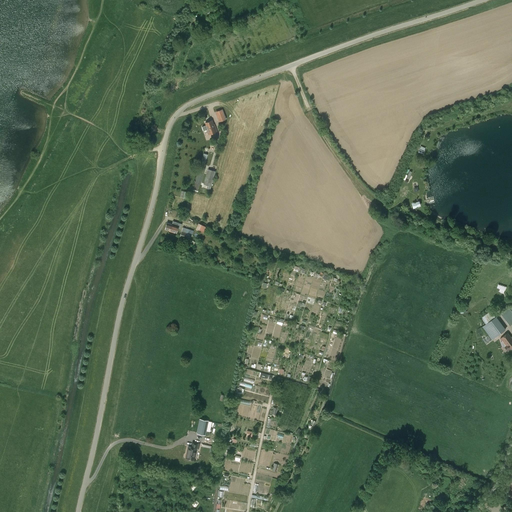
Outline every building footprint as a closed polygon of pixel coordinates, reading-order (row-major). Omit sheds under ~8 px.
[(219,121),(227,119),(223,108),(215,111),(219,121)] [(206,125),(203,127),(204,130),(206,129),(208,135),(217,132),(214,124),(213,124),(211,120),(205,122),(206,125)] [(200,166),(203,166),(204,167),(205,164),(208,154),(203,153),(200,166)] [(208,169),(203,184),(205,184),(205,187),(210,188),(210,189),(211,189),(212,186),(211,186),(215,171),(208,169)] [(419,199),(412,201),(413,207),(421,205),(419,199)] [(167,223),(165,229),(176,232),(178,227),(178,226),(179,223),(173,221),(172,225),(167,223)] [(198,223),(195,230),(203,233),(206,227),(198,223)] [(183,227),(180,236),(189,239),(191,234),(190,234),(191,230),(183,227)] [(511,305),(501,314),(510,326),(511,323),(511,305)] [(491,311),(481,317),(486,324),(482,327),(492,340),(506,329),(496,316),(496,317),(491,311)] [(511,338),(507,333),(500,338),(506,345),(505,346),(508,351),(511,347),(511,338)] [(486,343),(491,340),(488,335),(483,339),(486,343)] [(199,419),(197,433),(205,435),(208,421),(199,419)] [(188,447),(186,458),(194,460),(196,448),(198,449),(199,444),(198,443),(192,442),(191,447),(188,447)]
